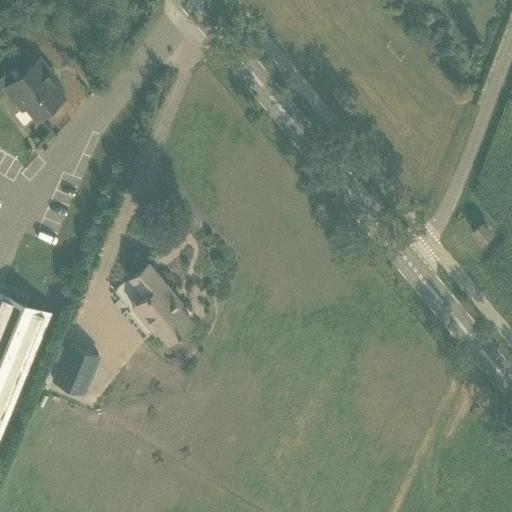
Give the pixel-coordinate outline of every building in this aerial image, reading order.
[(39,57),(24,69),(14,78),(8,71),(0,76),(0,83),(3,87),(7,83),(36,119),(64,96),(47,74),(51,71),(39,57)] [(490,234),(481,223),(472,230),(481,242),(490,234)] [(166,342),(191,320),(171,296),(174,293),(148,262),(128,278),(142,296),(130,306),(154,335),(157,331),(166,342)] [(0,435),(51,310),(0,288),(0,435)] [(53,382),(84,394),(100,355),(68,343),(53,382)]
